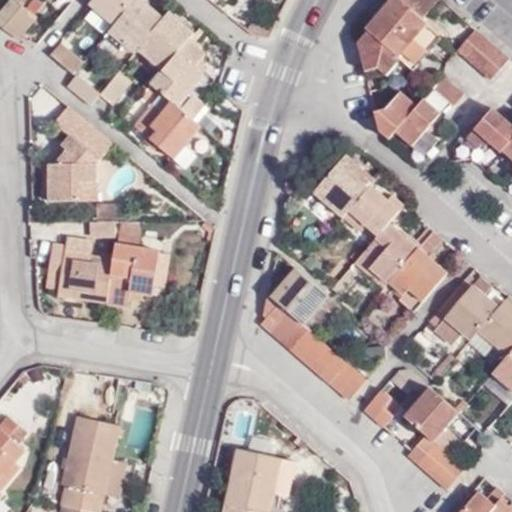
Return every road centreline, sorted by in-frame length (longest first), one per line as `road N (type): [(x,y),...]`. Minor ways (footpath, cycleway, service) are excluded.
road 1 (residential): [(511,270),(351,119),(283,75)]
road 2 (residential): [(283,75),(214,363)]
road 3 (residential): [(0,51),(16,63),(12,174),(22,338)]
road 4 (residential): [(214,363),(261,369),(356,443),(387,511)]
road 5 (residential): [(22,338),(214,363)]
road 6 (residential): [(214,363),(180,511)]
